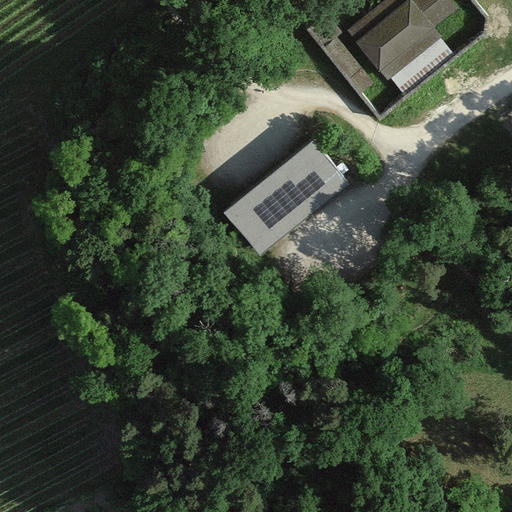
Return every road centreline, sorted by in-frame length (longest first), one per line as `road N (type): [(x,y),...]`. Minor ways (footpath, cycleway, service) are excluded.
road 1 (track): [(178,0),(186,32),(251,83),(317,93),(403,139),(511,83)]
road 2 (track): [(511,324),(447,236),(435,196),(439,126)]
